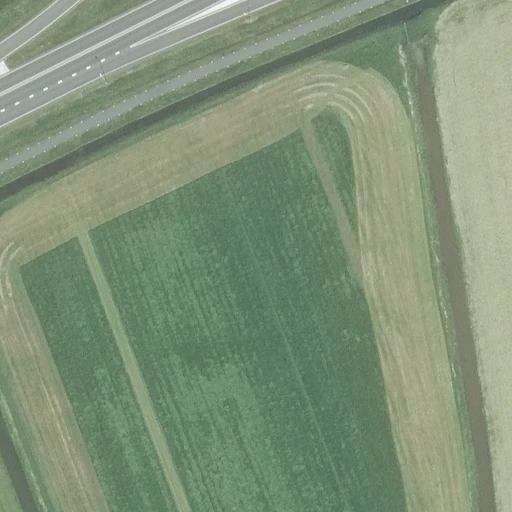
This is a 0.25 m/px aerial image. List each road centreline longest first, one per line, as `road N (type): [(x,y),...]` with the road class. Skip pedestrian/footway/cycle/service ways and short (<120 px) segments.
road 1 (trunk): [(67,61),(135,53),(266,0)]
road 2 (trunk): [(191,0),(67,61)]
